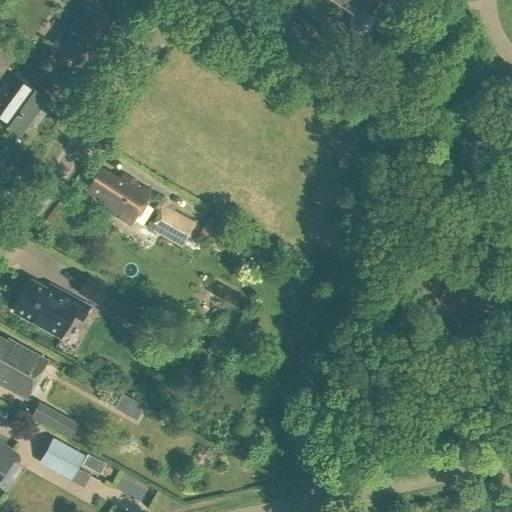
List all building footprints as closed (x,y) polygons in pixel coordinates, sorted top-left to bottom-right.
[(83,0),(61,31),(63,33),(52,47),(81,67),(107,31),(105,30),(115,17),(91,0),(83,0)] [(331,0),(352,16),(350,22),(351,30),(355,35),(363,38),(372,37),(376,30),(378,23),(375,15),(372,13),(381,0),(331,0)] [(23,62),(8,83),(14,88),(0,108),(0,121),(20,136),(47,98),(35,89),(44,78),(23,62)] [(99,169),(87,188),(106,200),(103,206),(132,224),(151,192),(122,175),(118,181),(99,169)] [(151,228),(183,247),(197,222),(165,204),(151,228)] [(196,237),(215,248),(228,226),(210,215),(196,237)] [(144,306),(88,275),(78,292),(134,324),(144,306)] [(30,280),(14,310),(60,337),(73,315),(82,320),(89,307),(55,289),(52,293),(30,280)] [(141,335),(118,332),(116,346),(139,348),(141,335)] [(0,384),(25,399),(46,361),(8,340),(6,342),(0,338),(0,384)] [(129,416),(138,420),(145,407),(136,402),(129,416)] [(31,416),(70,438),(77,425),(38,404),(31,416)] [(82,456),(53,440),(40,462),(61,474),(68,462),(76,467),(82,456)] [(0,476),(16,455),(0,443),(0,476)] [(81,464),(99,474),(105,464),(87,454),(81,464)]
